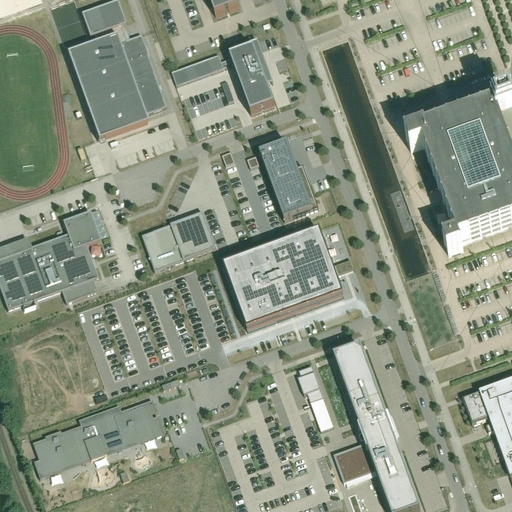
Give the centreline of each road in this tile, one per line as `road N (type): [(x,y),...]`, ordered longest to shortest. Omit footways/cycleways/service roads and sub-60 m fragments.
road 1 (residential): [(393,314),(319,107)]
road 2 (residential): [(463,511),(393,314)]
road 3 (residential): [(319,107),(166,161),(135,184)]
road 4 (residential): [(393,314),(241,368),(215,394)]
